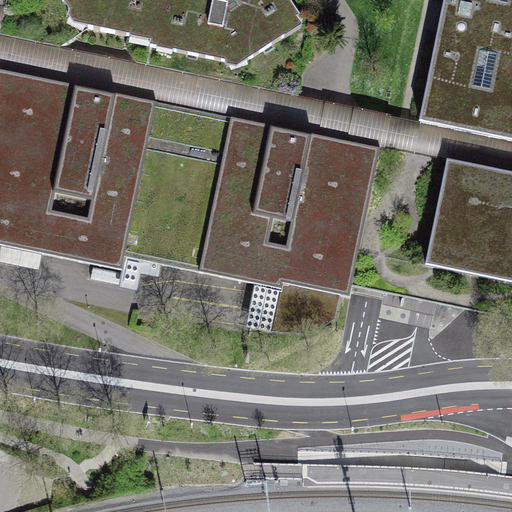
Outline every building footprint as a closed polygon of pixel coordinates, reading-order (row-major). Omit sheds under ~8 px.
[(447,161),(511,173),(511,141),(419,122),(0,36),(0,35),(7,0),(0,0),(0,70),(91,89),(283,129),(379,148),(385,150),(385,148),(447,161)] [(89,29),(128,37),(129,33),(135,29),(153,33),(152,39),(160,0),(8,0),(1,34),(60,46),(75,36),(76,37),(89,29)] [(129,33),(128,37),(127,46),(127,48),(128,47),(133,55),(172,63),(174,66),(221,76),(224,79),(297,94),(303,66),(304,66),(314,17),(309,10),(298,16),(287,0),(160,0),(152,39),(153,33),(135,29),(129,33)] [(511,0),(444,0),(419,122),(511,141),(511,0)] [(0,246),(121,271),(122,270),(140,274),(142,261),(281,290),(282,284),(348,297),(379,148),(283,129),(91,89),(0,70),(0,246)] [(511,173),(447,161),(425,266),(511,284),(511,173)]
